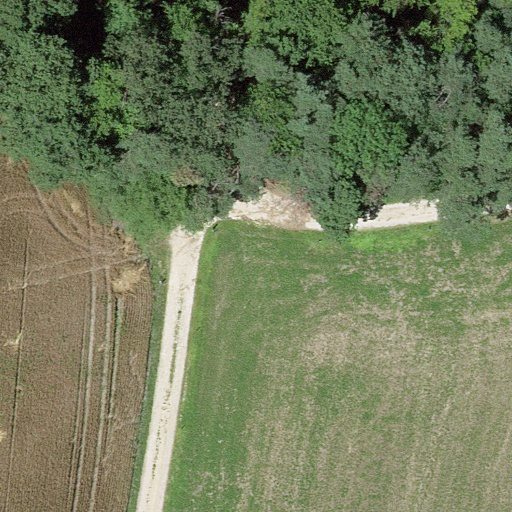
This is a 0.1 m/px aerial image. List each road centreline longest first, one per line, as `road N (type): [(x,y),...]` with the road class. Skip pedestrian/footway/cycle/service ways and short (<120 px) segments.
road 1 (track): [(203,202),(147,511)]
road 2 (track): [(511,202),(301,220),(203,202)]
road 3 (track): [(238,0),(203,202)]
